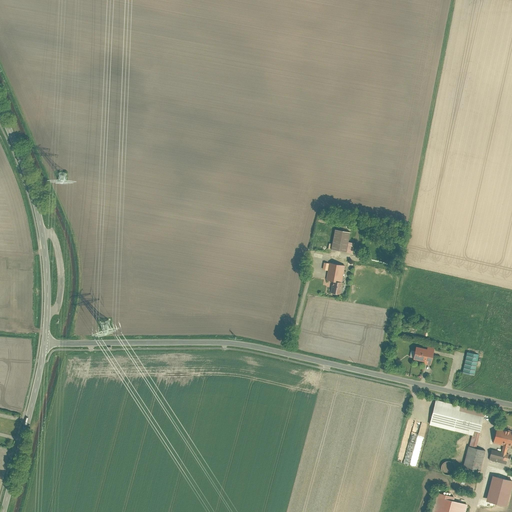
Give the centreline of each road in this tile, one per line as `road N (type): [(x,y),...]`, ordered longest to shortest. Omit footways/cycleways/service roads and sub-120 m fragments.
road 1 (tertiary): [(47,342),(229,342),(511,405)]
road 2 (track): [(453,0),(380,375)]
road 3 (tertiary): [(0,111),(42,224),(47,342)]
road 4 (tertiary): [(47,342),(2,511)]
